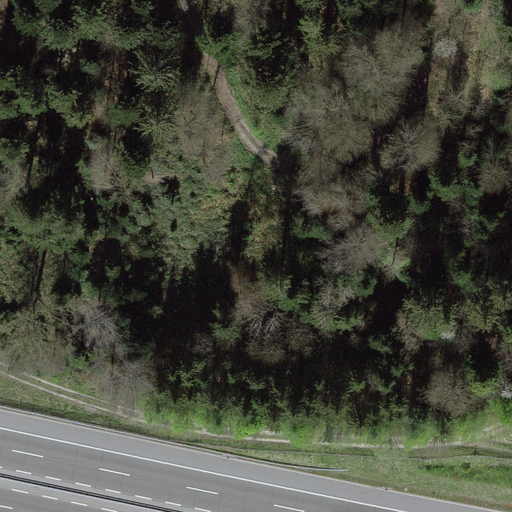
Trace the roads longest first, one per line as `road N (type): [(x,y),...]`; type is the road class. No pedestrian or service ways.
road 1 (track): [(0,370),(92,410),(166,428),(405,446),(464,442)]
road 2 (track): [(185,0),(254,143),(277,160),(306,165),(361,155),(392,123),(430,54),(443,0)]
road 3 (motorway): [(309,511),(0,447)]
